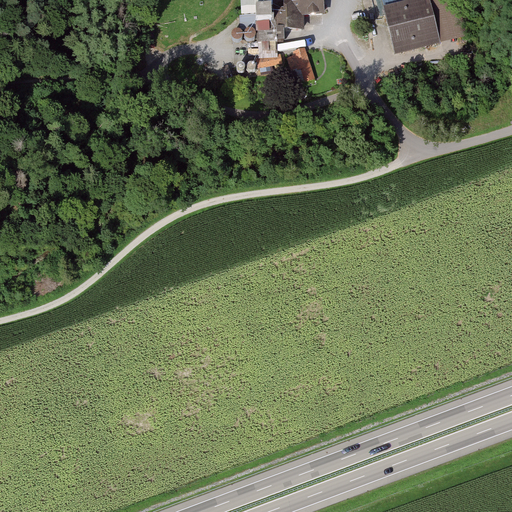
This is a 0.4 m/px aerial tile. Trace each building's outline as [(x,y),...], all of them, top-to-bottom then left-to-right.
[(272,0),(250,0),(239,0),(241,31),(230,31),(231,45),(257,44),(258,62),(260,71),(284,65),(282,56),(279,56),(278,44),(284,44),(283,32),(282,9),(273,10),(272,0)] [(323,16),(322,0),(281,0),(282,9),(283,32),(304,31),(303,17),(323,16)] [(431,3),(430,0),(417,0),(383,8),(395,58),(442,47),(441,45),(431,3)] [(458,0),(443,0),(431,3),(441,45),(467,38),(458,0)] [(316,80),(306,49),(294,53),(295,56),(289,58),(298,86),(316,80)]
